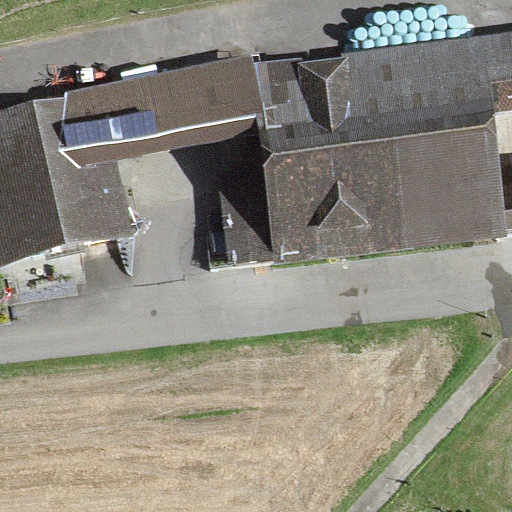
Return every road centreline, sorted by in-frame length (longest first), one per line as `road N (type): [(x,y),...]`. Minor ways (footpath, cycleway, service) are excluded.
road 1 (unclassified): [(0,358),(511,308)]
road 2 (track): [(379,511),(511,365)]
